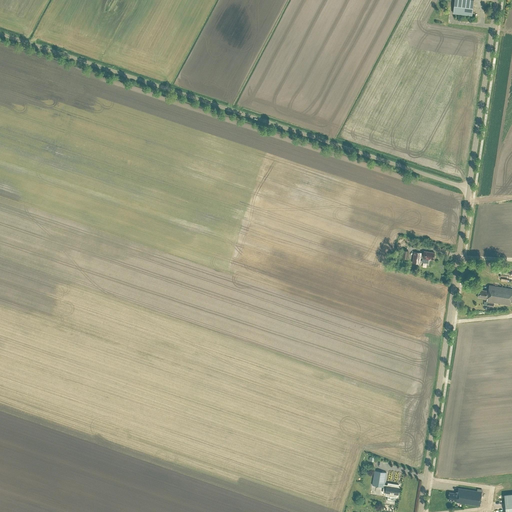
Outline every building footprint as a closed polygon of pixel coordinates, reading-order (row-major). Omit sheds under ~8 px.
[(473,0),(472,0),(454,0),(453,13),(472,15),(473,0)] [(409,251),(402,250),(400,258),(407,259),(409,251)] [(435,252),(424,251),(423,253),(414,252),(412,263),(420,264),(421,257),(433,259),(435,252)] [(511,293),(511,288),(489,285),(488,290),(479,289),(478,297),(487,299),(487,301),(489,302),(488,306),(493,307),(494,302),(510,305),(511,293)] [(388,483),(388,485),(385,485),(387,472),(375,470),(373,485),(384,487),(383,492),(386,493),(386,495),(397,497),(397,495),(398,495),(399,487),(398,487),(399,485),(399,484),(388,483)] [(482,492),(458,488),(457,493),(449,492),(448,500),(456,501),(456,502),(480,506),(482,492)]
